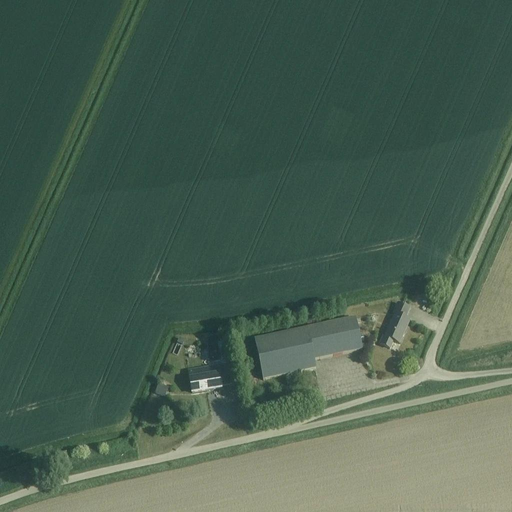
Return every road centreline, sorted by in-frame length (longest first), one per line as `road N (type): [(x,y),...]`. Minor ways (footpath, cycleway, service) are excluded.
road 1 (unclassified): [(315,421),(0,502)]
road 2 (unclassified): [(429,374),(511,180)]
road 3 (unclassified): [(511,381),(315,421)]
road 4 (unclassified): [(315,421),(429,374)]
